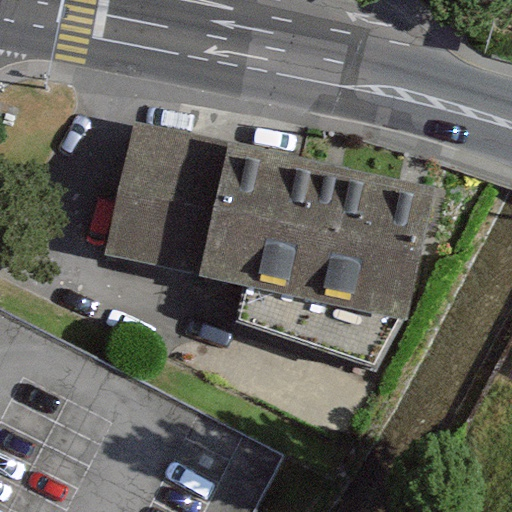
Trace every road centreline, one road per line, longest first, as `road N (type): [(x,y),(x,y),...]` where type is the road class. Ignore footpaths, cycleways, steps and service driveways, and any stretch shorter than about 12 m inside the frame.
road 1 (secondary): [(0,16),(433,102)]
road 2 (tertiary): [(433,102),(244,0)]
